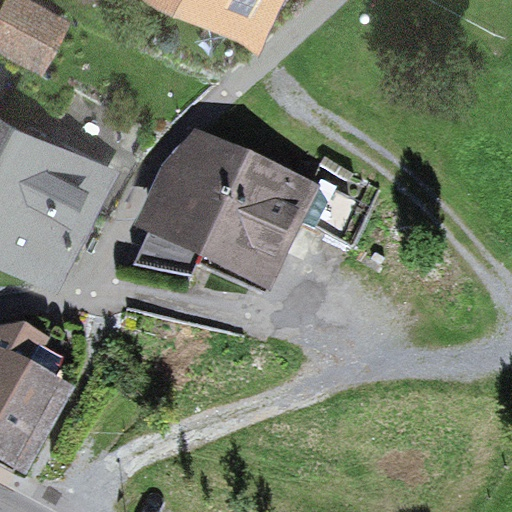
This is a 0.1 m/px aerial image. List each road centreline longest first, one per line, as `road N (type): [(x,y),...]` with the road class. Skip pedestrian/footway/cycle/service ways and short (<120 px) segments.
road 1 (track): [(257,60),(450,224),(498,290),(510,337),(494,354),(362,371),(165,439),(101,477),(77,511)]
road 2 (residential): [(0,307),(70,298),(155,159),(330,0)]
road 3 (unknown): [(70,298),(221,324)]
